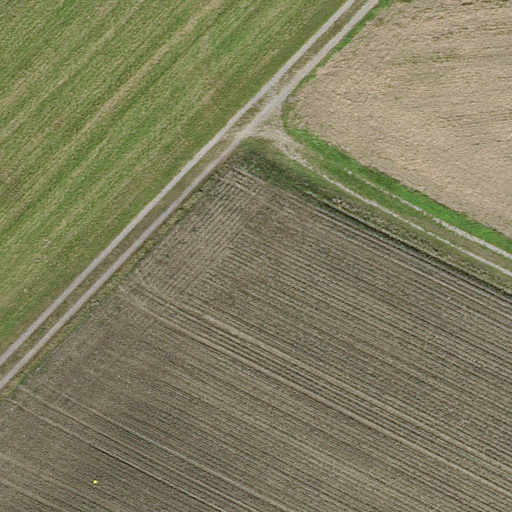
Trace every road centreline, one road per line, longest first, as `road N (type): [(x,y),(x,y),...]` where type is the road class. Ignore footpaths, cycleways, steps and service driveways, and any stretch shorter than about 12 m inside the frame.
road 1 (track): [(0,375),(365,0)]
road 2 (track): [(511,264),(305,162),(277,88)]
